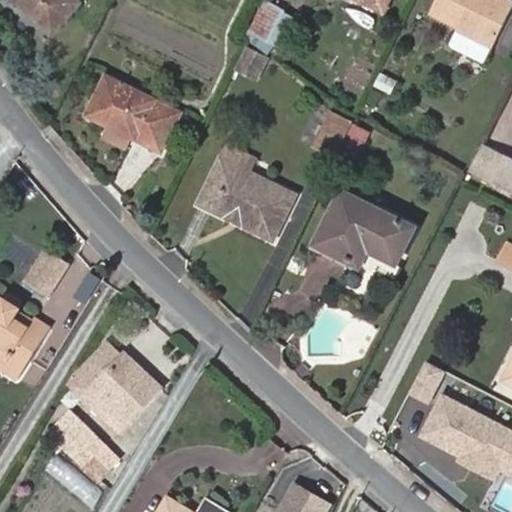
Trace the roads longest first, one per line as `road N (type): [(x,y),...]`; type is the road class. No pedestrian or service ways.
road 1 (residential): [(443,511),(80,202),(0,85)]
road 2 (unknown): [(134,250),(0,464)]
